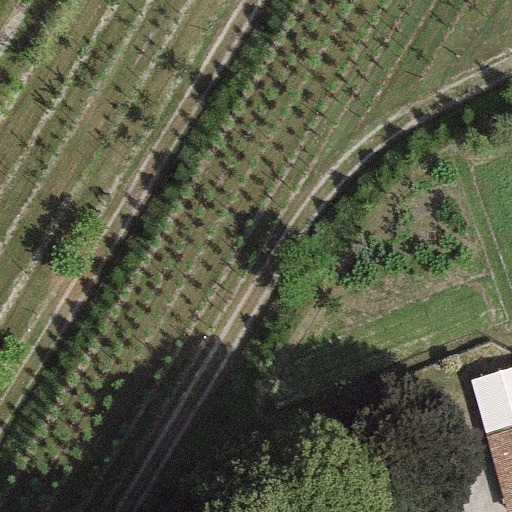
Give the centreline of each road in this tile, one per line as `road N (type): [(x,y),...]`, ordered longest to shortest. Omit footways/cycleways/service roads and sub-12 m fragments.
road 1 (track): [(511,68),(416,114),(313,215),(131,511)]
road 2 (track): [(252,0),(0,428)]
